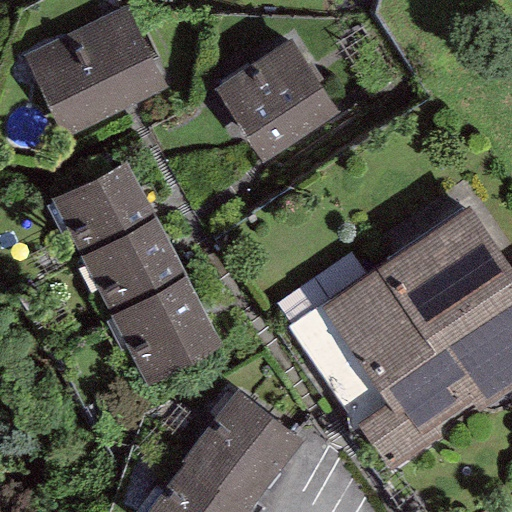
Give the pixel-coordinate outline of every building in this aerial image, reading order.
[(164,84),(124,7),(21,60),(61,137),(164,84)] [(291,41),(212,89),(257,162),(336,115),(291,41)] [(50,202),(79,258),(153,219),(124,163),(50,202)] [(511,272),(468,209),(323,309),(390,408),(360,428),(390,472),(511,388),(511,272)] [(185,278),(153,219),(79,258),(111,317),(185,278)] [(222,349),(185,278),(111,317),(148,388),(222,349)] [(183,465),(247,511),(249,511),(302,440),(233,390),(180,463),(183,465)] [(247,511),(183,465),(147,511),(247,511)]
